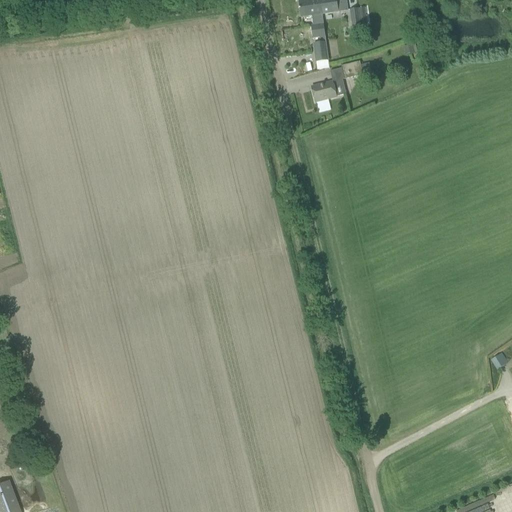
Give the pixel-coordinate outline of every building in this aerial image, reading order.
[(314,0),(298,0),(301,19),(313,17),(314,17),(321,16),(323,16),(323,15),(320,0),(314,0)] [(345,0),(320,0),(323,15),(348,12),(347,6),(345,0)] [(350,11),(352,27),(360,26),(358,10),(350,11)] [(314,27),(313,27),(315,39),(324,38),(326,38),(324,25),(323,25),(316,26),(314,27)] [(411,38),(411,46),(405,46),(405,54),(416,53),(416,38),(411,38)] [(327,42),(329,54),(333,54),(333,52),(337,51),(335,41),(327,42)] [(313,45),(316,63),(329,61),(326,43),(313,45)] [(341,66),(345,80),(369,75),(367,65),(360,66),(359,63),(341,66)] [(360,78),(362,87),(371,84),(369,76),(360,78)] [(311,88),(315,103),(336,97),(346,95),(342,80),(311,88)] [(490,361),(497,371),(506,365),(499,355),(490,361)] [(0,484),(0,511),(20,511),(9,481),(0,484)]
